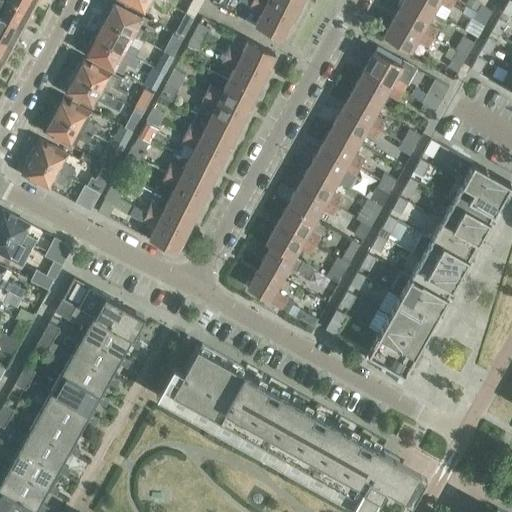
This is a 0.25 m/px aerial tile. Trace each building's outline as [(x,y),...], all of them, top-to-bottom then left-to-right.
[(0,0),(0,14),(23,27),(32,10),(13,0),(0,0)] [(13,0),(32,10),(36,0),(13,0)] [(141,15),(114,0),(104,19),(142,39),(147,31),(136,25),(141,15)] [(166,11),(170,3),(165,0),(121,0),(143,12),(148,2),(166,11)] [(191,0),(185,11),(194,16),(202,0),(191,0)] [(255,24),(282,37),(292,17),(257,0),(239,0),(249,5),(249,6),(261,12),(255,24)] [(257,0),(292,17),(300,0),(257,0)] [(437,28),(425,21),(431,10),(413,0),(402,0),(394,15),(432,36),(437,28)] [(438,0),(450,6),(453,0),(413,0),(431,10),(437,0),(438,0)] [(479,2),(476,0),(467,0),(465,4),(475,9),(479,2)] [(511,10),(511,0),(507,0),(501,11),(510,15),(511,10)] [(477,11),(487,17),(491,11),(480,5),(477,11)] [(466,6),(462,13),(473,19),(476,12),(466,6)] [(182,37),(194,16),(185,11),(173,32),(182,37)] [(473,19),(483,25),(487,17),(477,11),(476,12),(473,19)] [(0,36),(13,44),(23,27),(0,14),(0,36)] [(428,45),(432,36),(394,15),(383,34),(409,49),(416,38),(428,45)] [(202,17),(191,36),(201,42),(212,22),(202,17)] [(506,22),(498,17),(491,29),(499,34),(506,22)] [(104,19),(95,36),(123,50),(127,42),(138,48),(142,39),(104,19)] [(0,59),(4,61),(13,44),(0,36),(0,59)] [(149,64),(123,50),(95,36),(85,53),(113,68),(118,59),(144,73),(149,64)] [(201,42),(191,36),(187,45),(197,51),(202,42),(201,42)] [(455,49),(457,50),(466,55),(473,42),(463,36),(455,49)] [(495,40),(487,36),(480,48),(489,53),(495,40)] [(229,45),(225,53),(264,73),(275,52),(247,39),(242,51),(229,45)] [(163,50),(172,56),(177,47),(167,42),(163,50)] [(375,49),(364,68),(402,90),(407,82),(395,75),(401,64),(375,49)] [(154,67),(164,72),(172,56),(163,50),(154,67)] [(466,55),(457,50),(448,66),(456,71),(466,55)] [(221,61),(233,68),(227,79),(255,92),(264,73),(225,53),(221,61)] [(485,60),(476,55),(470,67),(478,72),(485,60)] [(76,66),(72,73),(113,95),(117,87),(106,81),(111,72),(84,57),(79,66),(76,66)] [(164,72),(154,67),(150,75),(159,80),(164,72)] [(364,68),(361,72),(353,87),(379,102),(385,92),(397,98),(402,90),(364,68)] [(184,75),(173,69),(171,74),(181,80),(184,75)] [(113,95),(72,73),(69,80),(69,83),(65,92),(92,107),(97,97),(108,104),(113,95)] [(177,89),(181,80),(171,74),(166,83),(177,89)] [(422,101),(424,103),(435,109),(448,86),(435,78),(422,101)] [(210,84),(205,92),(245,112),(255,92),(227,79),(222,90),(210,84)] [(416,86),(411,94),(422,100),(427,92),(416,86)] [(143,111),(153,92),(143,87),(132,106),(143,111)] [(353,87),(342,107),(380,128),(385,120),(373,113),(379,102),(353,87)] [(201,101),(213,107),(208,118),(235,132),(245,112),(205,92),(201,101)] [(55,105),(51,112),(92,134),(96,125),(85,119),(90,110),(63,95),(58,104),(55,105)] [(420,110),(431,117),(435,109),(424,103),(420,110)] [(143,111),(132,106),(131,105),(121,124),(132,131),(143,111)] [(154,105),(149,114),(160,120),(164,111),(154,105)] [(342,107),(340,111),(331,126),(357,141),(364,130),(375,137),(380,128),(342,107)] [(92,134),(51,112),(48,119),(48,122),(44,131),(71,145),(76,136),(87,142),(92,134)] [(149,114),(139,133),(149,139),(150,139),(160,120),(149,114)] [(190,123),(186,132),(225,151),(235,132),(208,118),(202,129),(190,123)] [(121,124),(110,144),(122,150),(132,131),(121,124)] [(331,126),(320,145),(358,167),(363,158),(351,152),(357,141),(331,126)] [(420,136),(409,130),(402,141),(413,147),(420,136)] [(182,140),(194,146),(188,158),(215,171),(225,151),(186,132),(182,140)] [(149,139),(139,133),(132,145),(143,151),(149,139)] [(33,147),(29,154),(69,176),(74,168),(62,162),(67,152),(40,138),(35,146),(33,147)] [(431,155),(438,143),(430,138),(423,151),(431,155)] [(397,149),(409,156),(413,147),(402,141),(397,149)] [(111,170),(122,150),(110,144),(99,163),(111,170)] [(320,145),(318,149),(309,164),(336,179),(342,168),(354,175),(358,167),(320,145)] [(129,177),(139,158),(129,152),(118,172),(129,177)] [(69,176),(29,154),(25,161),(26,164),(21,173),(49,187),(53,178),(65,184),(69,176)] [(428,162),(419,157),(412,170),(421,174),(428,162)] [(170,163),(166,171),(206,191),(215,171),(188,158),(183,169),(170,163)] [(472,161),(461,180),(498,201),(509,181),(472,161)] [(91,179),(103,185),(111,170),(99,163),(91,179)] [(309,164),(298,183),(337,205),(341,197),(330,190),(336,179),(309,164)] [(162,180),(174,186),(169,197),(196,210),(206,191),(166,171),(162,180)] [(396,179),(384,172),(380,179),(392,185),(396,179)] [(410,193),(417,181),(409,176),(402,189),(410,193)] [(377,186),(388,192),(392,185),(380,179),(377,186)] [(461,180),(451,199),(488,220),(498,201),(461,180)] [(99,192),(96,190),(79,181),(70,199),(90,209),(99,192)] [(113,181),(107,192),(118,198),(124,187),(113,181)] [(298,183),(296,187),(288,202),(314,217),(320,206),(332,213),(337,205),(298,183)] [(384,198),(369,190),(364,195),(366,196),(381,205),(384,198)] [(118,198),(107,192),(102,200),(114,206),(118,198)] [(400,212),(407,200),(398,195),(391,207),(400,212)] [(381,205),(366,196),(355,215),(361,219),(370,224),(381,205)] [(151,202),(147,210),(186,230),(196,210),(169,197),(163,208),(151,202)] [(451,199),(440,218),(477,239),(488,220),(451,199)] [(288,202),(277,221),(315,243),(320,235),(308,228),(314,217),(288,202)] [(0,210),(0,230),(31,246),(36,238),(24,232),(29,222),(2,208),(0,210)] [(149,237),(176,250),(186,230),(147,210),(142,219),(155,225),(149,237)] [(389,231),(396,218),(388,214),(381,226),(389,231)] [(440,218),(430,237),(467,258),(477,239),(440,218)] [(361,219),(350,238),(351,239),(359,243),(370,224),(361,219)] [(265,241),(270,244),(292,256),(298,245),(310,251),(315,243),(277,221),(265,241)] [(0,252),(10,258),(22,264),(31,246),(0,230),(0,252)] [(379,250),(386,237),(377,233),(371,245),(379,250)] [(61,263),(71,244),(54,235),(44,254),(53,259),(61,263)] [(430,237),(419,256),(456,277),(467,258),(430,237)] [(341,258),(348,262),(359,243),(351,239),(341,258)] [(270,244),(259,265),(280,277),(292,256),(270,244)] [(368,269),(375,256),(367,252),(360,264),(368,269)] [(326,275),(337,282),(348,262),(341,258),(337,256),(326,275)] [(419,256),(409,275),(446,296),(456,277),(419,256)] [(52,279),(53,279),(62,263),(61,263),(53,259),(45,275),(52,279)] [(297,270),(308,276),(312,268),(301,262),(297,270)] [(0,286),(7,291),(21,298),(26,289),(0,276),(5,266),(0,263),(0,286)] [(265,299),(281,308),(287,297),(273,289),(280,277),(259,265),(247,286),(266,297),(265,299)] [(35,269),(29,280),(47,290),(52,279),(45,275),(35,269)] [(358,288),(365,275),(356,270),(349,283),(358,288)] [(409,275),(398,293),(398,294),(435,314),(446,296),(409,275)] [(87,283),(76,304),(134,337),(134,336),(132,335),(143,315),(87,283)] [(21,298),(7,291),(0,286),(0,303),(2,299),(16,307),(21,298)] [(347,306),(354,294),(346,289),(339,302),(347,306)] [(398,294),(387,313),(425,333),(435,314),(398,294)] [(61,297),(58,304),(72,311),(75,305),(62,298),(61,297)] [(68,318),(72,311),(58,304),(54,310),(68,318)] [(92,314),(82,333),(124,356),(124,355),(121,354),(128,342),(135,346),(139,339),(134,337),(76,304),(75,305),(92,314)] [(345,314),(335,308),(324,327),(335,333),(345,314)] [(377,331),(414,352),(425,333),(387,313),(377,331)] [(18,343),(28,324),(19,319),(9,337),(18,342),(18,343)] [(48,320),(43,330),(54,336),(59,326),(48,320)] [(48,345),(54,336),(43,330),(38,339),(48,345)] [(403,372),(414,352),(377,331),(366,351),(403,372)] [(0,333),(0,346),(12,353),(18,342),(9,337),(0,333)] [(123,356),(124,356),(82,333),(71,352),(113,375),(111,373),(117,361),(124,365),(128,359),(123,356)] [(33,348),(43,354),(48,345),(38,339),(33,348)] [(398,457),(289,396),(241,369),(243,366),(201,343),(199,346),(196,344),(182,370),(172,365),(155,394),(167,400),(169,396),(215,422),(218,417),(233,425),(230,430),(238,435),(241,429),(256,438),(253,443),(261,447),(264,442),(279,451),(277,456),(284,460),(287,455),(303,464),(300,469),(307,473),(310,468),(326,476),(323,482),(330,486),(333,481),(349,489),(346,494),(353,498),(350,503),(365,511),(367,511),(377,494),(378,494),(383,484),(410,498),(425,471),(398,457)] [(113,375),(71,352),(61,371),(102,394),(100,393),(106,381),(113,384),(117,378),(113,375)] [(24,364),(19,373),(30,379),(35,370),(24,364)] [(61,371),(50,390),(91,413),(89,412),(96,400),(103,404),(106,397),(102,395),(102,394),(61,371)] [(30,379),(19,373),(14,382),(25,388),(30,379)] [(39,409),(81,433),(81,432),(78,431),(85,419),(92,423),(96,416),(91,414),(91,413),(50,390),(39,409)] [(3,402),(0,406),(0,412),(8,417),(13,408),(3,402)] [(80,433),(81,433),(39,409),(28,429),(70,452),(75,454),(78,447),(71,443),(78,432),(80,433)] [(8,417),(0,412),(0,424),(3,426),(8,417)] [(67,451),(70,452),(28,429),(18,448),(59,471),(64,473),(68,467),(61,463),(67,451)] [(59,471),(18,448),(7,467),(48,490),(49,490),(53,493),(57,486),(50,482),(57,470),(59,471)] [(7,467),(0,479),(0,488),(38,509),(43,511),(46,505),(39,501),(46,489),(48,491),(48,490),(7,467)] [(38,509),(0,488),(0,511),(33,511),(35,508),(38,510),(38,509)]
